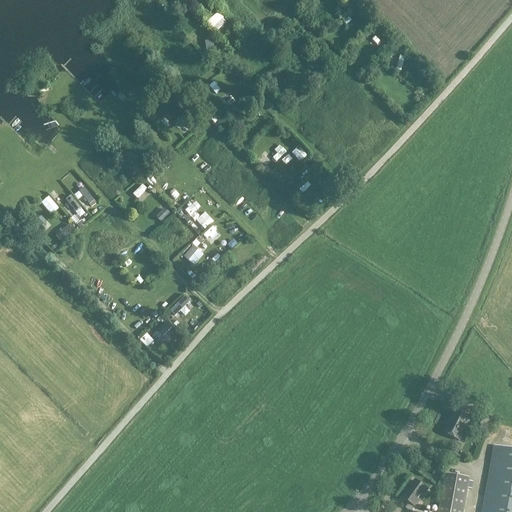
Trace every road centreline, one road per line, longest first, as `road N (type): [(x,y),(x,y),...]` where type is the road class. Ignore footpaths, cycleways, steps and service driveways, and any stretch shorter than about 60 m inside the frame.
road 1 (unclassified): [(46,511),(210,324),(382,162),(511,17)]
road 2 (unclassified): [(345,511),(413,418),(482,278),(511,195)]
